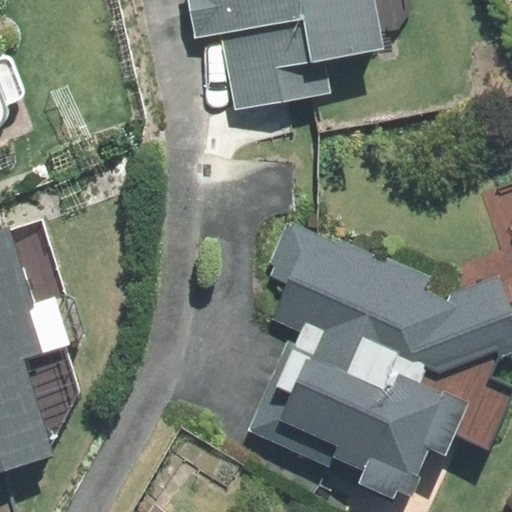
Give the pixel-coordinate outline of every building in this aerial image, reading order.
[(191,0),(198,43),(226,39),(236,112),(337,97),(332,60),(395,51),(384,0),(191,0)] [(0,137),(1,137),(2,137),(4,136),(5,136),(6,135),(8,134),(9,133),(10,132),(11,131),(12,130),(13,129),(14,127),(15,126),(16,125),(16,123),(17,122),(18,121),(18,119),(18,118),(19,116),(19,115),(19,113),(19,112),(19,110),(19,108),(19,107),(37,98),(15,53),(0,59),(0,137)] [(79,349),(91,335),(52,218),(0,232),(0,479),(56,463),(88,401),(79,349)] [(438,276),(292,222),(271,277),(287,284),(271,321),(294,331),(251,436),(334,470),(332,476),(399,503),(403,492),(424,501),(444,453),(456,458),(465,438),(497,452),(511,415),(511,380),(503,377),(511,356),(511,355),(511,282),(511,279),(452,298),(432,291),(438,276)] [(178,511),(162,500),(153,511),(178,511)]
